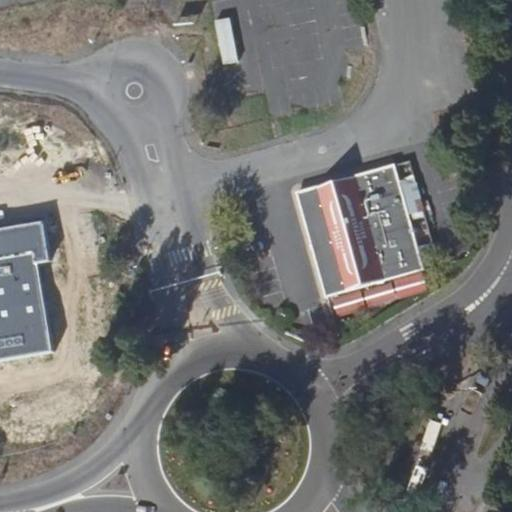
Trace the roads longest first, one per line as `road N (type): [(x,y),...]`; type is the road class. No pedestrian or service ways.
road 1 (unknown): [(252,0),(267,80),(283,87),(317,81),(341,60),(331,0)]
road 2 (residential): [(327,436),(374,382),(458,331),(478,304)]
road 3 (residential): [(478,304),(368,356),(291,371)]
road 4 (residential): [(151,141),(166,134),(183,104),(170,65),(129,53),(111,60),(93,88)]
road 5 (secondary): [(140,441),(60,489),(0,504)]
road 6 (residential): [(273,360),(210,305),(177,252)]
road 7 (residential): [(177,252),(180,315),(171,377)]
